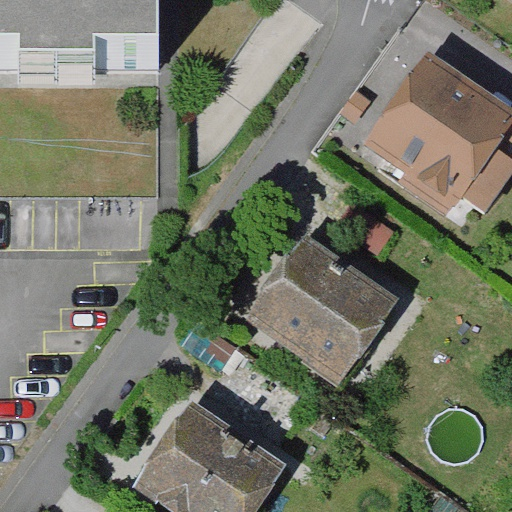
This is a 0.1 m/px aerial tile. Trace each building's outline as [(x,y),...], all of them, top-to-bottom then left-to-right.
[(0,0),(0,66),(149,62),(146,0),(0,0)] [(511,165),(511,85),(456,46),(388,143),(482,209),(511,165)] [(401,288),(307,225),(245,316),(339,380),(401,288)] [(250,511),(287,458),(193,395),(131,486),(168,511),(250,511)] [(469,511),(446,495),(433,511),(469,511)]
